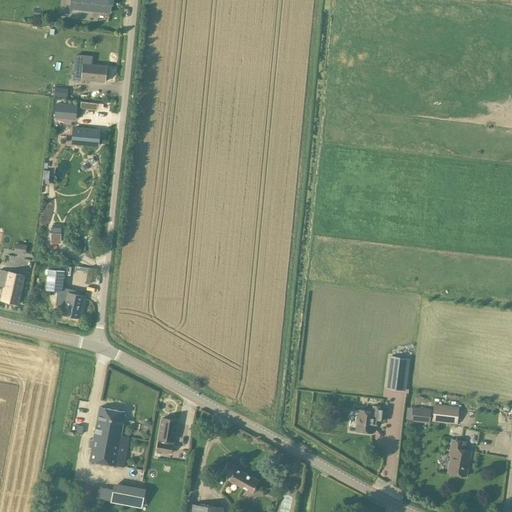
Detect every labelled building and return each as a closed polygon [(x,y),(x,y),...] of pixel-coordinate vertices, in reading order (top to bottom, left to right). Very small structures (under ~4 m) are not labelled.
[(71,0),(70,8),(110,13),(111,5),(113,5),(113,0),(71,0)] [(83,63),(82,80),(105,82),(107,66),(83,63)] [(55,88),(54,96),(66,98),(67,90),(55,88)] [(57,116),(77,118),(79,104),(59,102),(57,116)] [(75,128),(73,143),(85,144),(97,145),(98,130),(74,127),(74,128),(75,128)] [(16,242),(14,251),(25,253),(27,244),(16,242)] [(0,285),(4,287),(1,300),(18,304),(25,276),(0,269),(0,285)] [(64,271),(48,269),(46,289),(59,291),(62,291),(62,287),(64,271)] [(67,293),(62,314),(79,318),(84,297),(67,293)] [(390,356),(386,388),(405,390),(409,359),(390,356)] [(434,404),(432,421),(457,424),(459,407),(434,404)] [(359,410),(356,430),(372,432),(374,420),(381,421),(382,407),(373,406),(373,411),(359,410)] [(124,466),(129,437),(121,435),(125,412),(99,407),(89,460),(124,466)] [(413,407),(411,421),(429,423),(431,409),(413,407)] [(171,453),(173,441),(177,421),(162,418),(159,438),(157,450),(171,453)] [(451,455),(448,473),(466,476),(471,450),(463,449),(464,441),(452,439),(450,455),(451,455)] [(229,480),(252,492),(259,480),(237,468),(237,467),(228,461),(222,472),(230,476),(229,480)] [(297,484),(291,481),(287,487),(293,491),(297,484)] [(142,507),(146,488),(114,482),(113,489),(101,486),(98,499),(142,507)]
